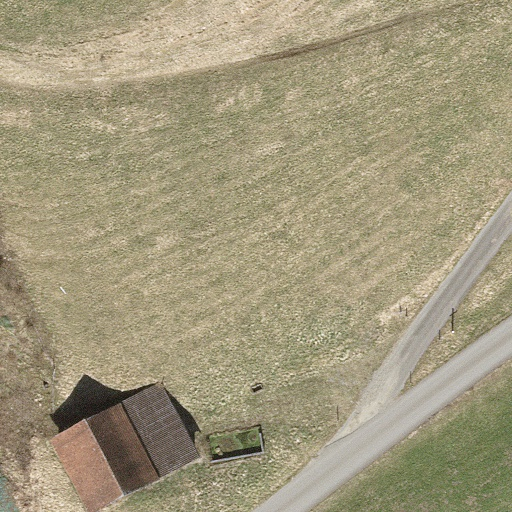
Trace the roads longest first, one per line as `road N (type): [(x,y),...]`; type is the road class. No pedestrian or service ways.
road 1 (residential): [(511,340),(381,430),(288,511)]
road 2 (track): [(381,430),(402,362),(511,217)]
